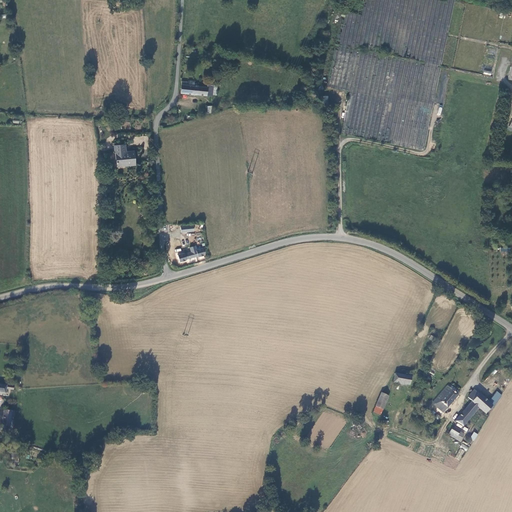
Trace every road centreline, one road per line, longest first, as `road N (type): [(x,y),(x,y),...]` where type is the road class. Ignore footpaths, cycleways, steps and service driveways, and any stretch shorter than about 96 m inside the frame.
road 1 (unclassified): [(167,277),(288,241),(340,237),(404,258),(511,328)]
road 2 (track): [(340,237),(343,137),(425,152),(446,70),(511,88)]
road 3 (unclassified): [(181,0),(175,91),(155,128),(167,277)]
road 4 (unclassified): [(0,297),(167,277)]
